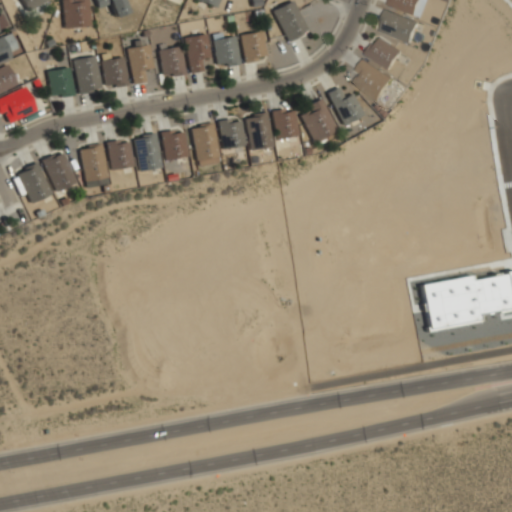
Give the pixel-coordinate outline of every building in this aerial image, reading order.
[(20,0),(25,9),(43,0),(20,0)] [(59,0),(63,28),(89,24),(85,0),(59,0)] [(113,16),(126,11),(121,0),(94,0),(97,7),(107,3),(113,16)] [(307,30),(290,0),(288,0),(270,10),(286,41),(307,30)] [(423,0),(388,0),(387,8),(421,14),(423,0)] [(382,11),(376,34),(411,42),(417,20),(382,11)] [(237,63),(232,30),(209,34),(214,67),(237,63)] [(237,33),(241,61),(264,58),(259,30),(237,33)] [(0,35),(0,59),(17,53),(8,32),(0,35)] [(188,72),(199,70),(196,60),(208,57),(203,32),(181,37),(188,72)] [(388,70),(400,52),(376,35),(364,53),(388,70)] [(124,46),(130,83),(141,81),(139,70),(150,68),(146,43),(124,46)] [(183,73),(178,44),(156,48),(161,77),(183,73)] [(71,58),(75,93),(98,90),(93,55),(71,58)] [(112,83),(113,87),(126,85),(121,56),(99,60),(103,85),(112,83)] [(349,82),(376,100),(391,79),(364,60),(349,82)] [(0,65),(0,89),(14,83),(5,63),(0,65)] [(68,97),(69,69),(47,68),(47,96),(68,97)] [(33,110),(22,86),(0,95),(0,118),(2,123),(33,110)] [(341,97),(336,87),(325,92),(340,125),(361,116),(350,93),(341,97)] [(298,115),(313,144),(336,132),(318,98),(304,105),(307,111),(298,115)] [(269,111),(274,139),(296,135),(291,107),(269,111)] [(247,150),(270,146),(264,112),(241,117),(247,150)] [(238,118),(216,120),(219,149),(241,147),(238,118)] [(194,160),(216,156),(211,122),(188,125),(194,160)] [(184,156),(181,128),(158,131),(162,159),(184,156)] [(130,137),(136,170),(158,167),(152,133),(130,137)] [(130,166),(126,138),(104,141),(108,169),(130,166)] [(84,186),(107,181),(98,143),(76,148),(84,186)] [(53,192),(74,182),(59,151),(38,160),(53,192)] [(48,194),(33,163),(13,173),(28,204),(48,194)] [(427,327),(418,285),(468,274),(468,279),(510,272),(510,306),(475,314),(476,320),(427,327)]
